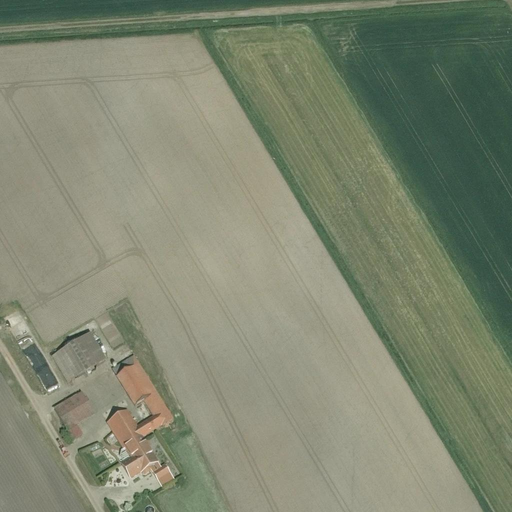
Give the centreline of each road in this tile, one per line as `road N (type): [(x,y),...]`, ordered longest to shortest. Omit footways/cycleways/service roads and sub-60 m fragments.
road 1 (track): [(378,0),(0,28)]
road 2 (residential): [(98,511),(0,353)]
